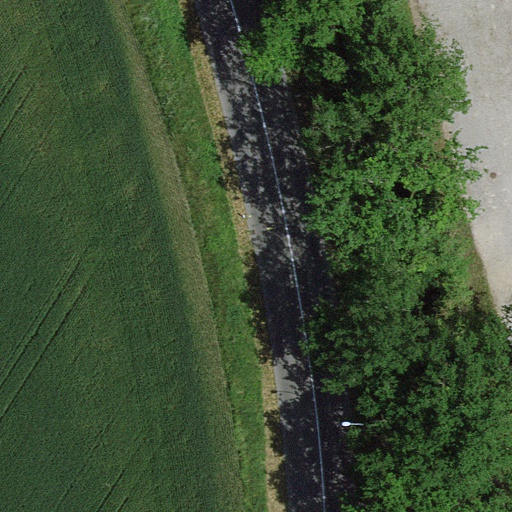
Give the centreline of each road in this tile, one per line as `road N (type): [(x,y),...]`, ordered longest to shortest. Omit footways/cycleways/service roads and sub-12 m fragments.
road 1 (secondary): [(322,511),(288,228),(231,0)]
road 2 (track): [(469,0),(511,151)]
